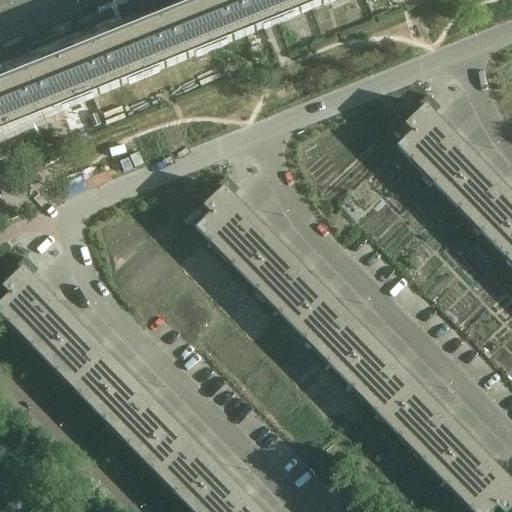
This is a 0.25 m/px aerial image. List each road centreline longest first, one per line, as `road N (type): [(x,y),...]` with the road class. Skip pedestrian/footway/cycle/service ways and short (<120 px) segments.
road 1 (residential): [(303,511),(97,300),(67,239),(64,214),(246,138)]
road 2 (residential): [(511,450),(278,214),(246,138)]
road 3 (residential): [(246,138),(444,58)]
road 4 (residential): [(511,159),(466,116),(444,58)]
